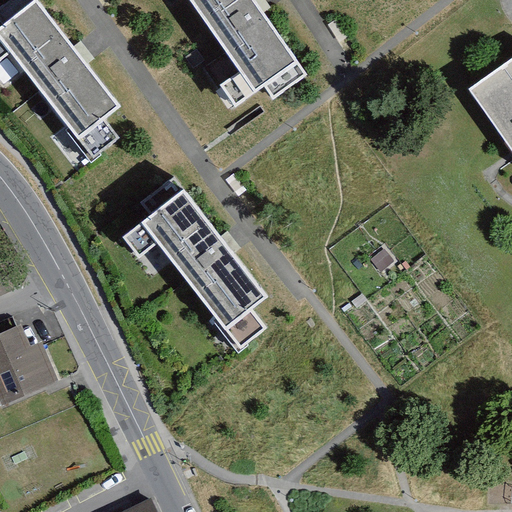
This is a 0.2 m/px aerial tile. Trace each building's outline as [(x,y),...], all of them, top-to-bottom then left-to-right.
[(39,0),(34,0),(0,25),(0,47),(80,156),(129,121),(39,0)] [(259,0),(193,0),(254,92),(300,62),(259,0)] [(511,57),(472,85),(511,143),(511,57)] [(154,212),(126,233),(142,254),(162,239),(241,344),(267,324),(252,305),(266,295),(176,175),(144,199),(154,212)] [(0,259),(0,291),(14,286),(3,258),(0,259)] [(0,332),(0,382),(8,400),(60,377),(42,338),(35,342),(25,321),(0,332)] [(154,511),(147,496),(115,511),(154,511)]
